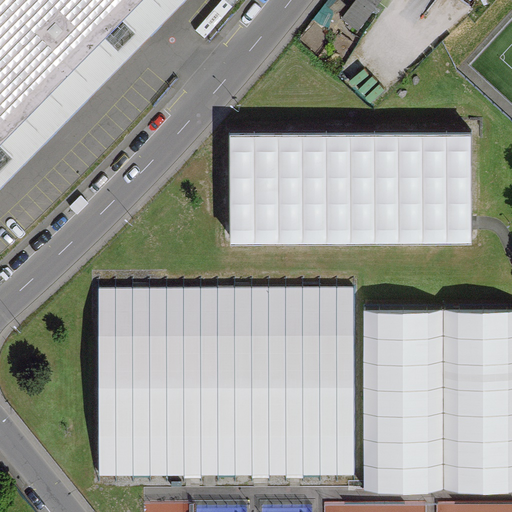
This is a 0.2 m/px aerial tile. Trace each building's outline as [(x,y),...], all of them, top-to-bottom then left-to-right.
[(0,0),(0,137),(135,0),(0,0)] [(361,0),(350,17),(366,27),(383,0),(361,0)] [(474,131),(234,129),(233,236),(473,238),(474,222),(474,131)] [(356,287),(100,288),(101,474),(209,474),(356,473),(356,287)] [(511,303),(366,308),(365,488),(511,488),(511,303)]
